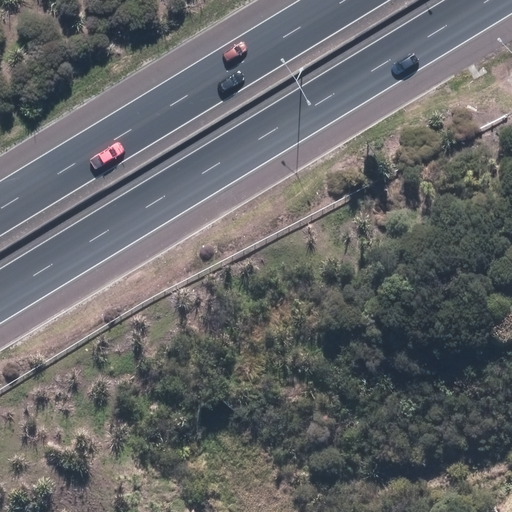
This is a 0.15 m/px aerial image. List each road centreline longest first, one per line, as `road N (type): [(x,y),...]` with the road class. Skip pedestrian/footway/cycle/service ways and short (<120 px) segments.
road 1 (motorway): [(478,0),(0,289)]
road 2 (motorway): [(0,201),(339,0)]
